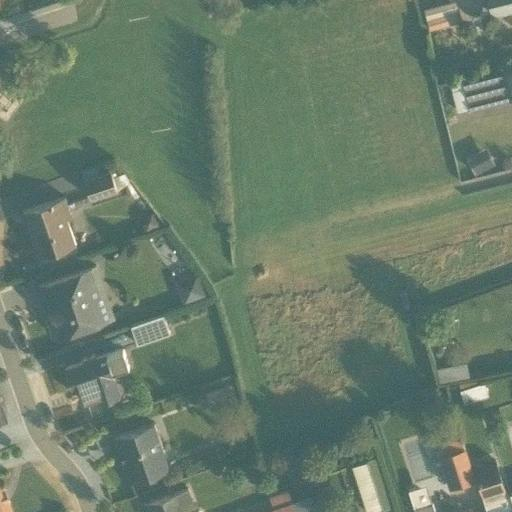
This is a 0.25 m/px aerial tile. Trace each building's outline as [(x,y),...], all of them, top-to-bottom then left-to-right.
[(428,29),(460,20),(454,0),(422,9),(428,29)] [(511,0),(487,0),(491,16),(511,11),(511,0)] [(511,70),(462,82),(468,107),(511,96),(511,70)] [(81,170),(90,198),(117,189),(116,186),(124,184),(128,197),(137,194),(126,180),(128,178),(123,172),(112,175),(110,169),(99,173),(96,165),(81,170)] [(65,195),(22,210),(38,256),(76,243),(67,218),(72,216),(65,195)] [(157,225),(151,212),(143,217),(141,224),(145,231),(157,225)] [(114,316),(98,266),(38,286),(54,336),(114,316)] [(197,273),(174,281),(183,302),(204,294),(197,273)] [(162,313),(131,323),(138,343),(169,332),(162,313)] [(121,346),(63,365),(71,389),(79,386),(83,400),(95,396),(96,401),(120,393),(112,369),(127,364),(121,346)] [(461,384),(464,397),(488,392),(485,379),(461,384)] [(155,421),(115,434),(129,479),(170,466),(155,421)] [(256,444),(250,427),(224,436),(230,453),(256,444)] [(460,432),(435,440),(449,485),(474,478),(460,432)] [(376,457),(351,464),(366,511),(373,511),(392,506),(376,457)] [(511,511),(511,491),(506,494),(494,459),(472,466),(487,511),(511,511)] [(410,484),(415,501),(431,496),(426,480),(410,484)] [(188,485),(139,504),(141,511),(186,511),(185,507),(195,503),(188,485)] [(296,511),(292,500),(257,511),(296,511)] [(434,511),(431,502),(412,508),(413,511),(473,511),(472,507),(455,511),(434,511)] [(0,511),(9,511),(7,503),(0,505),(0,511)]
